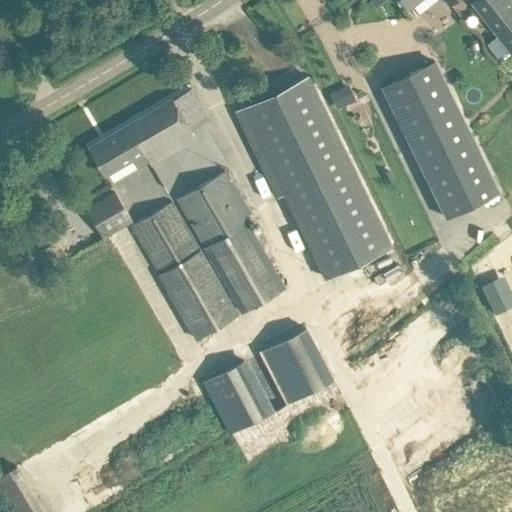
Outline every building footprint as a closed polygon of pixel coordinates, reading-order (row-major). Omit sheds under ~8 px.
[(473,0),(470,3),(510,53),(511,50),(511,1),(511,0),(473,0)] [(383,86),(447,217),(499,192),(435,61),(383,86)] [(277,196),(283,193),(324,278),(391,246),(309,74),(236,109),(277,196)] [(347,85),(331,93),(337,106),(354,99),(347,85)] [(172,98),(88,147),(104,175),(132,159),(137,167),(149,160),(151,163),(195,138),(190,128),(208,118),(201,105),(191,88),(173,99),(172,98)] [(204,246),(203,247),(241,313),(286,286),(245,216),(250,213),(224,170),(176,198),(204,246)] [(86,208),(102,236),(132,220),(116,192),(86,208)] [(158,275),(196,339),(239,313),(173,200),(130,225),(159,274),(158,275)] [(202,381),(229,432),(334,377),(307,326),(202,381)] [(0,397),(0,422),(11,417),(0,397)] [(47,511),(19,462),(0,473),(0,488),(13,511),(47,511)]
